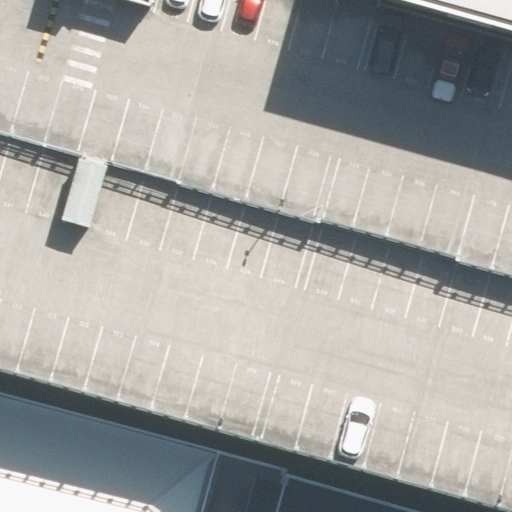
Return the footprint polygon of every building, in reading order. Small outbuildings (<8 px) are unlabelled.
[(354,0),(0,0),(0,382),(470,509),(482,511),(511,511),(511,43),(379,7),(354,0)] [(511,0),(380,0),(379,7),(511,43),(511,0)] [(195,511),(214,448),(0,391),(0,511),(195,511)] [(272,511),(285,468),(214,448),(195,511),(272,511)] [(438,511),(285,468),(272,511),(438,511)]
